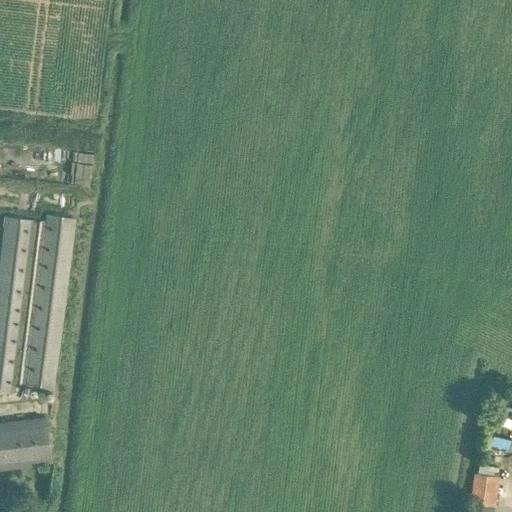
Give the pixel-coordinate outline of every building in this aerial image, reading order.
[(90,184),(92,151),(72,150),(70,183),(90,184)] [(25,384),(53,387),(75,217),(47,214),(25,384)] [(0,389),(12,391),(13,384),(25,385),(25,384),(46,221),(33,219),(6,216),(0,260),(0,389)] [(0,469),(52,463),(53,463),(46,416),(0,422),(0,469)] [(10,484),(22,482),(21,471),(8,473),(10,484)] [(476,473),(471,503),(494,507),(499,476),(476,473)] [(34,493),(33,479),(24,480),(25,493),(34,493)]
